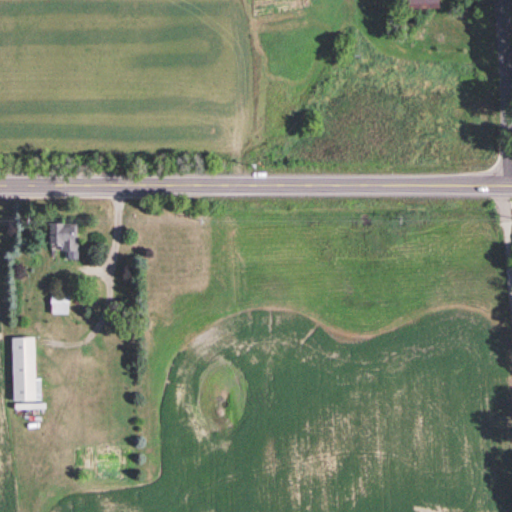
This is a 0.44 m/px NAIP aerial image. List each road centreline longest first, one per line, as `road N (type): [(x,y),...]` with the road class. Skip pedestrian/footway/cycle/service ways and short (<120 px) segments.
road 1 (tertiary): [(0,184),(511,184)]
road 2 (residential): [(511,153),(502,0)]
